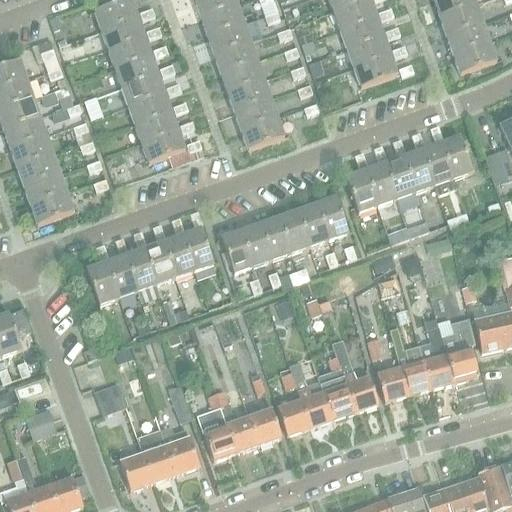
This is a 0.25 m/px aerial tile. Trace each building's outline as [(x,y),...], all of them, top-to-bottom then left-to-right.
[(198,0),(193,2),(200,22),(236,9),(233,0),(198,0)] [(260,9),(272,4),(270,0),(259,0),(257,1),(260,9)] [(367,0),(327,0),(332,15),(369,2),(367,0)] [(472,0),(437,0),(432,2),(439,21),(475,7),(472,0)] [(94,15),(101,35),(137,22),(130,2),(94,15)] [(369,2),(332,15),(339,34),(375,21),(369,2)] [(475,7),(439,21),(446,39),(482,26),(475,7)] [(236,9),(200,22),(207,40),(243,27),(236,9)] [(380,24),(392,19),(389,11),(377,15),(380,24)] [(142,24),(154,20),(151,12),(139,16),(142,24)] [(267,28),(279,23),(276,15),(264,19),(267,28)] [(375,21),(339,34),(346,52),(382,40),(375,21)] [(137,22),(101,35),(107,53),(144,40),(137,22)] [(482,26),(446,39),(452,58),(489,45),(482,26)] [(243,27),(207,40),(213,59),(249,46),(243,27)] [(387,42),(399,38),(396,30),(384,34),(387,42)] [(149,43),(161,39),(158,31),(146,35),(149,43)] [(292,40),(289,32),(276,36),(279,44),(292,40)] [(144,40),(107,53),(114,72),(151,59),(144,40)] [(382,40),(346,52),(352,71),(388,58),(382,40)] [(489,45),(452,58),(459,78),(496,65),(489,45)] [(249,46),(213,59),(220,78),(256,65),(249,46)] [(313,46),(302,49),(305,60),(316,57),(313,46)] [(156,62),(168,58),(165,49),(153,54),(156,62)] [(393,61),(406,57),(403,49),(390,53),(393,61)] [(298,59),(295,51),(283,55),(286,63),(298,59)] [(40,56),(40,57),(43,64),(55,60),(52,52),(40,56)] [(388,58),(352,71),(359,91),(395,78),(388,58)] [(151,59),(114,72),(121,91),(157,78),(151,59)] [(0,70),(0,92),(26,83),(19,63),(0,70)] [(256,65),(220,78),(227,96),(263,83),(256,65)] [(320,65),(308,69),(312,81),(324,77),(320,65)] [(162,81),(174,76),(172,68),(159,73),(162,81)] [(400,80),(412,76),(409,68),(397,72),(400,80)] [(292,82),(305,77),(302,69),(289,73),(292,82)] [(50,84),(62,80),(59,71),(47,75),(50,84)] [(157,78),(121,91),(127,110),(164,97),(157,78)] [(26,83),(0,92),(0,113),(33,102),(26,83)] [(263,83),(227,96),(233,115),(269,102),(263,83)] [(169,100),(181,95),(178,87),(166,91),(169,100)] [(299,101),(311,96),(308,88),(296,92),(299,101)] [(57,103),(69,98),(66,90),(54,95),(57,103)] [(164,97),(127,110),(134,128),(171,115),(164,97)] [(33,102),(0,113),(0,125),(3,134),(39,121),(33,102)] [(269,102),(233,115),(240,134),(276,121),(269,102)] [(69,119),(81,115),(78,106),(66,111),(69,119)] [(176,118),(188,114),(185,106),(173,110),(176,118)] [(306,119),(318,115),(315,107),(303,111),(306,119)] [(171,115),(134,128),(141,147),(177,134),(171,115)] [(39,121),(3,134),(10,153),(46,139),(39,121)] [(276,121),(240,134),(247,153),(283,141),(276,121)] [(511,124),(499,130),(511,157),(511,124)] [(182,137),(195,133),(192,125),(179,129),(182,137)] [(76,139),(88,134),(85,126),(73,131),(76,139)] [(434,144),(442,141),(438,129),(429,132),(434,144)] [(177,134),(141,147),(148,167),(184,154),(177,134)] [(415,151),(423,148),(419,136),(410,139),(415,151)] [(46,139),(10,153),(16,171),(53,158),(46,139)] [(458,139),(439,146),(452,183),(471,176),(458,139)] [(189,156),(201,152),(198,143),(186,148),(189,156)] [(396,158),(404,155),(400,143),(392,145),(396,158)] [(83,158),(95,153),(92,145),(80,149),(83,158)] [(439,146),(420,153),(433,190),(436,199),(455,192),(452,183),(439,146)] [(377,164),(385,162),(381,149),(373,152),(377,164)] [(511,171),(505,152),(490,157),(500,186),(511,182),(511,171)] [(420,153),(401,160),(414,196),(433,190),(420,153)] [(358,171),(367,168),(362,156),(354,159),(358,171)] [(53,158),(16,171),(23,190),(60,177),(53,158)] [(401,160),(383,166),(396,203),(414,196),(401,160)] [(339,178),(348,175),(343,163),(335,166),(339,178)] [(89,176),(102,172),(99,164),(86,168),(89,176)] [(383,166),(364,173),(377,210),(396,203),(383,166)] [(377,210),(364,173),(344,180),(357,217),(377,210)] [(60,177),(23,190),(30,209),(66,196),(60,177)] [(96,195),(108,191),(105,183),(93,187),(96,195)] [(66,196),(30,209),(37,229),(73,215),(66,196)] [(334,200),(315,207),(328,244),(347,237),(334,200)] [(315,207),(296,214),(309,250),(328,244),(315,207)] [(194,230),(202,227),(198,214),(189,217),(194,230)] [(296,214),(277,220),(290,257),(309,250),(296,214)] [(465,218),(446,225),(450,235),(469,228),(465,218)] [(277,220),(258,227),(271,264),(290,257),(277,220)] [(175,237),(184,234),(179,221),(171,224),(175,237)] [(258,227),(240,234),(253,270),(271,264),(258,227)] [(425,227),(406,234),(410,243),(429,237),(425,227)] [(156,243),(164,240),(160,228),(152,231),(156,243)] [(200,232),(180,239),(193,275),(213,268),(200,232)] [(253,270),(240,234),(220,241),(233,277),(253,270)] [(406,234),(391,238),(395,249),(409,244),(406,234)] [(137,250),(146,247),(141,235),(133,238),(137,250)] [(180,239),(161,245),(174,281),(193,275),(180,239)] [(119,257),(127,254),(122,241),(114,244),(119,257)] [(447,241),(431,245),(436,262),(452,257),(447,241)] [(161,245),(143,252),(155,288),(174,281),(161,245)] [(100,264),(108,261),(104,248),(95,251),(100,264)] [(356,261),(352,249),(343,252),(348,264),(356,261)] [(143,252),(124,259),(137,295),(155,288),(143,252)] [(325,259),(329,271),(337,268),(333,256),(325,259)] [(124,259),(105,265),(118,301),(137,295),(124,259)] [(511,260),(498,264),(504,293),(511,290),(511,260)] [(118,301),(105,265),(85,272),(98,309),(118,301)] [(305,272),(297,275),(301,287),(309,284),(305,272)] [(297,275),(288,278),(293,290),(301,287),(297,275)] [(268,279),(272,291),(280,288),(276,276),(268,279)] [(261,295),(257,282),(249,285),(253,298),(261,295)] [(476,303),(473,289),(462,292),(465,306),(476,303)] [(511,315),(494,319),(502,352),(511,349),(511,291),(506,293),(509,305),(511,315)] [(8,317),(0,319),(0,357),(1,360),(21,353),(15,338),(8,317)] [(494,319),(474,323),(481,357),(502,352),(494,319)] [(449,323),(437,327),(438,331),(453,387),(477,380),(469,352),(468,349),(474,348),(468,322),(450,327),(449,323)] [(397,331),(389,333),(400,372),(407,399),(430,393),(418,349),(403,353),(397,331)] [(430,346),(418,349),(430,393),(453,387),(438,331),(426,334),(430,346)] [(165,342),(169,352),(181,348),(177,338),(165,342)] [(379,341),(367,345),(372,364),(385,360),(379,341)] [(342,344),(331,348),(336,360),(340,372),(355,416),(378,408),(368,381),(356,385),(342,344)] [(86,365),(101,360),(97,350),(83,355),(86,365)] [(336,360),(328,363),(332,375),(340,372),(336,360)] [(21,380),(29,377),(25,365),(17,368),(21,380)] [(299,366),(288,370),(290,376),(295,390),(300,404),(309,431),(332,424),(319,385),(307,389),(299,366)] [(0,381),(2,387),(10,384),(6,372),(0,374),(0,381)] [(332,375),(317,380),(319,385),(332,424),(355,416),(340,372),(332,375)] [(400,372),(376,378),(384,406),(407,399),(400,372)] [(290,376),(281,379),(285,393),(295,390),(290,376)] [(257,399),(265,397),(260,382),(252,385),(257,399)] [(118,388),(95,396),(99,407),(121,399),(118,388)] [(168,393),(179,427),(192,422),(180,389),(168,393)] [(12,394),(0,398),(0,413),(17,407),(12,394)] [(215,398),(214,398),(219,412),(228,409),(223,395),(215,398)] [(214,398),(207,400),(212,415),(219,412),(214,398)] [(121,399),(99,407),(102,418),(125,410),(121,399)] [(300,404),(277,412),(286,439),(309,431),(300,404)] [(228,409),(219,412),(235,457),(257,450),(247,421),(234,425),(228,409)] [(212,415),(197,420),(213,465),(235,457),(219,412),(212,415)] [(270,413),(247,421),(257,450),(280,442),(270,413)] [(25,422),(29,433),(51,425),(47,414),(25,422)] [(51,425),(29,433),(33,444),(56,436),(51,425)] [(159,433),(175,478),(198,470),(188,442),(185,432),(173,437),(170,430),(159,433)] [(159,433),(136,442),(142,458),(152,486),(175,478),(159,433)] [(142,458),(119,466),(129,495),(152,486),(142,458)] [(24,460),(16,464),(22,483),(32,511),(57,511),(49,489),(36,494),(24,460)] [(16,464),(7,467),(13,486),(14,485),(22,483),(16,464)] [(511,465),(500,469),(511,506),(511,465)] [(511,511),(511,506),(500,469),(477,477),(479,480),(488,511),(511,511)] [(443,492),(442,493),(447,511),(488,511),(479,480),(452,489),(453,490),(443,493),(443,492)] [(72,481),(49,489),(57,511),(78,511),(82,511),(72,481)] [(15,490),(1,495),(5,505),(7,511),(32,511),(22,483),(14,485),(15,490)] [(447,511),(442,493),(423,499),(426,511),(447,511)] [(423,511),(417,494),(387,504),(389,511),(423,511)]
